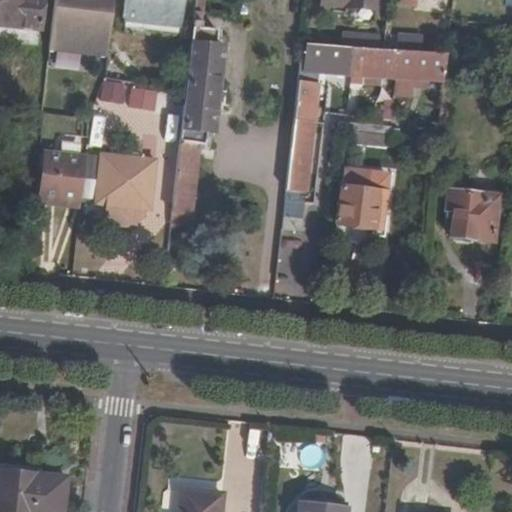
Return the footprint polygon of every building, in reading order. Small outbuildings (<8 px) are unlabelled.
[(0,0),(0,20),(41,24),(43,0),(0,0)] [(116,0),(57,0),(52,42),(110,49),(116,0)] [(184,0),(127,0),(126,14),(182,21),(184,0)] [(207,0),(198,0),(191,79),(186,114),(205,116),(210,117),(212,103),(219,103),(230,19),(222,18),(223,3),(208,1),(207,0)] [(418,0),(418,9),(437,10),(437,0),(418,0)] [(41,24),(0,20),(0,31),(40,35),(41,24)] [(363,42),(362,30),(346,28),(345,41),(363,42)] [(363,42),(381,44),(382,31),(362,30),(363,42)] [(450,49),(385,44),(381,44),(363,42),(345,41),(307,37),(306,65),(447,76),(450,49)] [(111,74),(109,93),(126,95),(129,76),(111,74)] [(291,164),(284,222),(304,224),(307,198),(306,198),(309,166),(311,166),(317,127),(315,127),(321,79),(302,76),(296,124),(291,164)] [(92,131),(95,111),(86,111),(84,130),(92,131)] [(182,144),(202,146),(205,116),(186,114),(182,144)] [(344,114),(343,124),(355,126),(388,129),(389,119),(344,114)] [(392,142),(393,130),(388,129),(355,126),(354,138),(392,142)] [(182,144),(173,216),(193,218),(202,146),(182,144)] [(43,191),(80,194),(81,195),(85,152),(49,148),(43,191)] [(100,199),(131,203),(136,153),(105,149),(100,199)] [(131,203),(154,206),(161,156),(136,153),(131,203)] [(392,170),(347,165),(338,235),(382,240),(392,170)] [(159,183),(157,211),(167,212),(169,184),(159,183)] [(501,191),(450,184),(447,206),(454,207),(451,229),(496,235),(501,191)] [(80,204),(80,194),(43,191),(43,202),(80,204)] [(206,459),(223,461),(225,443),(208,440),(206,459)] [(0,471),(0,511),(64,511),(68,479),(63,479),(63,483),(33,479),(33,475),(0,471)] [(221,511),(223,497),(183,493),(181,511),(221,511)]
